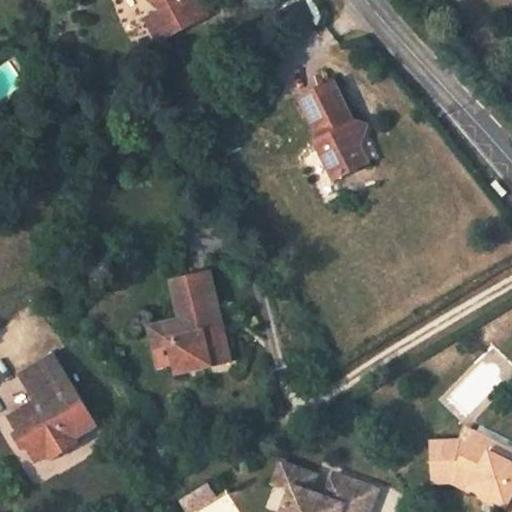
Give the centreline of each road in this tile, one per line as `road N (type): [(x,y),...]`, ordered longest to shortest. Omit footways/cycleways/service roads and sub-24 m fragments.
road 1 (unknown): [(511,278),(334,389),(302,392),(287,371)]
road 2 (secondary): [(511,163),(368,0)]
